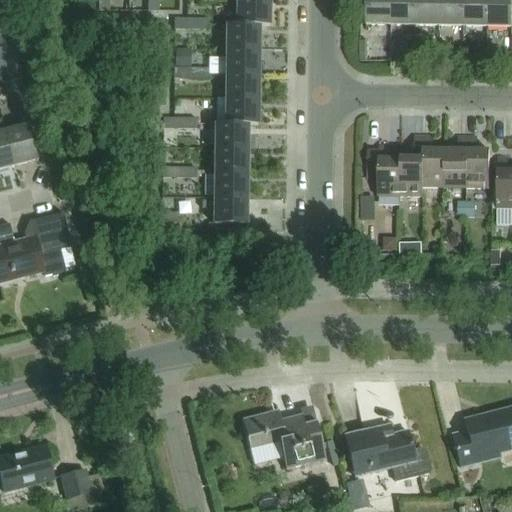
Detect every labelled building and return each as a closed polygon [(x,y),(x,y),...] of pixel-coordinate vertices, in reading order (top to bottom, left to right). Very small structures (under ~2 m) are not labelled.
[(107,0),(97,0),(98,11),(108,11),(107,0)] [(157,0),(147,0),(147,12),(157,12),(157,0)] [(391,25),(391,0),(366,0),(366,25),(391,25)] [(415,26),(415,0),(391,0),(391,25),(415,26)] [(439,26),(439,0),(415,0),(415,26),(439,26)] [(439,0),(439,26),(463,27),(463,0),(439,0)] [(488,27),(487,0),(463,0),(463,27),(488,27)] [(511,0),(487,0),(488,27),(511,27),(511,17),(511,0)] [(236,26),(258,27),(258,28),(268,28),(268,1),(236,1),(236,26)] [(0,36),(12,33),(20,31),(17,20),(0,24),(0,36)] [(207,21),(174,21),(174,30),(207,31),(207,21)] [(236,26),(226,25),(226,50),(258,51),(258,28),(258,27),(236,26)] [(12,33),(0,36),(0,49),(16,45),(12,33)] [(359,43),(359,63),(363,63),(366,63),(368,63),(368,43),(366,43),(359,43)] [(16,45),(0,49),(0,62),(19,57),(16,45)] [(226,60),(225,75),(257,75),(258,51),(226,50),(226,60)] [(488,52),(487,63),(499,64),(499,52),(488,52)] [(176,53),(176,67),(188,68),(188,53),(176,53)] [(19,57),(0,62),(0,73),(22,68),(19,57)] [(208,60),(208,75),(225,75),(226,60),(208,60)] [(25,78),(22,68),(0,73),(0,82),(1,85),(25,78)] [(189,80),(190,70),(173,70),(173,80),(189,80)] [(190,70),(189,80),(206,81),(206,71),(190,70)] [(225,75),(225,100),(257,100),(257,75),(225,75)] [(225,124),(225,126),(247,126),(247,127),(257,127),(257,100),(225,100),(225,124)] [(179,130),(180,120),(162,120),(162,130),(179,130)] [(180,120),(179,130),(197,130),(197,120),(180,120)] [(214,124),(214,150),(247,150),(247,127),(247,126),(225,126),(225,124),(214,124)] [(6,131),(15,169),(37,163),(28,126),(6,131)] [(0,172),(15,169),(6,131),(0,132),(0,172)] [(423,199),(423,189),(424,138),(414,138),(413,161),(402,161),(402,198),(423,199)] [(446,190),(446,152),(433,152),(433,139),(424,138),(423,189),(446,190)] [(466,190),(467,139),(457,139),(457,152),(446,152),(446,190),(466,190)] [(489,190),(489,153),(476,153),(476,139),(467,139),(466,190),(489,190)] [(402,198),(402,161),(390,161),(390,147),(379,147),(379,152),(368,152),(368,180),(378,180),(378,198),(402,198)] [(214,150),(214,175),(246,175),(247,150),(214,150)] [(511,211),(511,172),(508,173),(508,160),(498,160),(498,211),(511,211)] [(179,179),(179,169),(161,169),(161,179),(179,179)] [(179,169),(179,179),(196,180),(196,169),(179,169)] [(213,198),(213,200),(246,200),(246,175),(214,175),(214,177),(213,198)] [(205,177),(205,198),(213,198),(214,177),(205,177)] [(213,211),(213,225),(246,226),(246,200),(213,200),(213,203),(213,211)] [(466,202),(457,202),(457,215),(466,215),(466,202)] [(475,202),(466,202),(466,215),(475,215),(475,202)] [(202,203),(202,211),(213,211),(213,203),(202,203)] [(178,214),(161,214),(161,224),(178,224),(178,214)] [(45,280),(66,274),(60,252),(72,249),(64,216),(31,224),(35,240),(0,248),(0,284),(0,286),(44,275),(45,280)] [(0,242),(12,240),(9,225),(0,227),(0,242)] [(384,239),(384,253),(396,253),(396,239),(384,239)] [(413,245),(413,257),(422,257),(422,244),(413,245)] [(433,248),(433,257),(442,257),(442,248),(433,248)] [(286,470),(286,472),(326,462),(313,408),(300,411),(301,415),(280,421),(278,411),(243,420),(250,450),(279,443),(286,470)] [(497,454),(511,449),(511,409),(498,413),(499,417),(465,426),(466,432),(451,436),(460,469),(499,459),(497,454)] [(354,477),(392,468),(396,485),(431,476),(432,472),(427,452),(423,449),(413,452),(408,432),(392,436),(390,426),(344,438),(354,477)] [(0,482),(3,493),(53,480),(45,447),(0,459),(0,482)] [(60,477),(66,502),(92,496),(86,471),(60,477)] [(494,511),(492,503),(485,505),(487,511),(494,511)]
